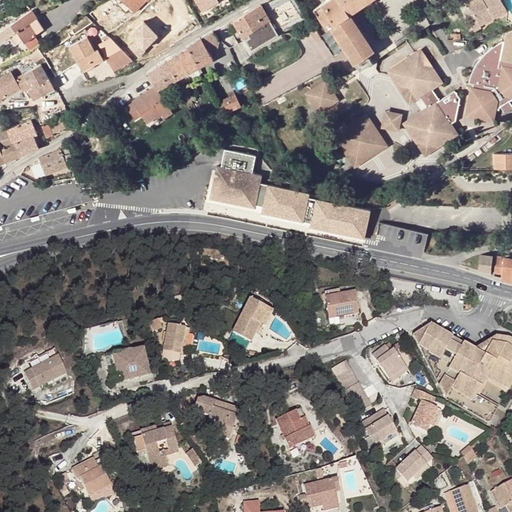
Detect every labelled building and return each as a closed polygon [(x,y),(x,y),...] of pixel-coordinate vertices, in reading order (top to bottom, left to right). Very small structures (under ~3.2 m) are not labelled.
[(122,0),(131,8),(138,0),(122,0)] [(134,12),(146,0),(138,0),(131,8),(134,12)] [(174,0),(159,0),(168,13),(178,7),(174,0)] [(217,0),(195,0),(202,11),(219,1),(217,0)] [(328,0),(323,3),(313,10),(326,29),(330,26),(349,14),(366,2),(369,0),(328,0)] [(469,25),(504,8),(499,0),(488,0),(483,3),(481,0),(468,8),(472,16),(466,20),(469,25)] [(26,2),(17,8),(21,15),(31,9),(26,2)] [(262,6),(234,22),(242,37),(250,32),(257,28),(263,25),(264,26),(271,21),(262,6)] [(507,13),(504,8),(469,25),(474,34),(480,30),(478,26),(492,18),(493,20),(507,13)] [(32,11),(0,33),(0,42),(6,51),(23,40),(25,42),(36,35),(44,29),(32,11)] [(349,14),(330,26),(349,56),(368,43),(349,14)] [(494,23),(493,20),(492,18),(478,26),(480,30),(494,23)] [(250,32),(251,35),(253,37),(259,33),(257,28),(250,32)] [(214,32),(188,48),(189,49),(199,67),(213,58),(210,52),(216,48),(220,43),(217,38),(214,32)] [(113,71),(134,60),(116,43),(107,34),(97,41),(113,71)] [(36,35),(25,42),(30,50),(40,43),(36,35)] [(87,38),(70,47),(83,71),(104,59),(99,50),(95,51),(87,38)] [(492,122),(494,112),(495,106),(501,107),(509,103),(510,97),(511,97),(511,69),(503,68),(503,69),(499,68),(504,42),(499,43),(493,45),(487,49),(481,53),(477,58),(473,63),(471,69),(468,77),(467,85),(472,86),(472,90),(470,89),(465,116),(492,122)] [(349,56),(354,63),(367,54),(373,51),(368,43),(349,56)] [(199,67),(189,49),(167,61),(177,79),(199,67)] [(367,54),(354,63),(359,71),(372,63),(367,54)] [(439,101),(432,90),(430,87),(434,72),(423,56),(416,55),(394,69),(392,77),(398,85),(413,87),(420,98),(427,109),(409,120),(407,127),(414,139),(439,146),(451,138),(453,131),(450,125),(455,122),(460,99),(455,91),(439,101)] [(158,90),(177,79),(167,61),(160,66),(149,73),(156,86),(158,90)] [(42,65),(24,75),(32,88),(28,90),(34,100),(54,88),(42,65)] [(12,71),(0,77),(0,98),(21,88),(12,71)] [(441,84),(434,72),(430,87),(432,90),(441,84)] [(321,97),(327,106),(337,100),(325,82),(307,94),(313,103),(321,97)] [(188,83),(182,87),(180,88),(190,104),(197,100),(188,83)] [(410,104),(420,98),(413,87),(398,85),(410,104)] [(162,98),(158,90),(156,86),(143,93),(150,105),(162,98)] [(141,114),(146,121),(159,114),(162,118),(171,113),(162,98),(150,105),(143,93),(133,99),(133,100),(141,114)] [(236,94),(228,98),(230,102),(225,105),(228,113),(241,107),(236,94)] [(321,97),(313,103),(318,111),(327,106),(321,97)] [(141,114),(133,100),(132,101),(141,114)] [(141,114),(132,101),(125,105),(127,108),(134,118),(140,114),(141,114)] [(504,114),(511,110),(511,106),(509,102),(509,103),(501,107),(501,108),(504,114)] [(402,114),(384,110),(381,128),(399,131),(402,114)] [(345,151),(370,156),(382,149),(384,142),(368,119),(361,118),(339,132),(337,139),(345,151)] [(49,126),(53,135),(69,128),(65,119),(49,126)] [(32,122),(7,132),(18,157),(39,149),(34,136),(37,135),(32,122)] [(49,124),(42,127),(47,139),(54,136),(53,135),(49,126),(49,124)] [(18,157),(7,132),(0,134),(0,149),(6,162),(8,167),(17,162),(15,158),(18,157)] [(425,155),(439,146),(414,139),(425,155)] [(53,153),(40,159),(43,166),(55,161),(64,157),(62,150),(53,153)] [(354,166),(370,156),(345,151),(354,166)] [(509,156),(494,156),(494,171),(509,171),(509,156)] [(55,161),(43,166),(46,176),(68,167),(64,157),(55,161)] [(261,174),(215,166),(209,197),(261,209),(260,213),(309,223),(309,226),(366,238),(370,209),(308,196),(309,192),(259,182),(261,174)] [(422,258),(428,233),(384,224),(382,233),(410,240),(407,255),(422,258)] [(493,256),(481,255),(480,272),(492,273),(493,256)] [(511,259),(497,257),(495,273),(503,274),(502,280),(511,281),(511,259)] [(338,296),(357,302),(356,293),(340,296),(338,296)] [(339,318),(344,317),(359,315),(357,302),(338,296),(326,297),(329,319),(339,318)] [(250,301),(232,333),(250,343),(259,325),(267,311),(250,301)] [(385,309),(376,314),(379,319),(388,314),(385,309)] [(267,311),(259,325),(264,328),(272,314),(267,311)] [(159,329),(156,322),(155,319),(148,322),(152,331),(159,329)] [(164,325),(159,350),(162,360),(177,363),(181,346),(184,329),(164,325)] [(476,396),(486,379),(490,373),(511,386),(511,384),(511,350),(503,346),(494,345),(467,360),(472,351),(429,326),(412,336),(421,355),(444,399),(487,424),(488,423),(490,422),(497,409),(476,396)] [(494,338),(472,351),(467,360),(494,345),(503,346),(511,350),(511,342),(508,340),(494,338)] [(384,347),(371,356),(388,379),(404,368),(392,351),(389,353),(384,347)] [(141,349),(110,356),(116,380),(146,373),(141,349)] [(25,366),(28,372),(55,357),(52,352),(25,366)] [(116,380),(110,356),(103,358),(109,385),(147,376),(146,373),(116,380)] [(55,357),(28,372),(37,389),(64,374),(55,357)] [(331,369),(335,377),(349,369),(345,361),(331,369)] [(406,371),(404,368),(388,379),(390,383),(406,371)] [(349,369),(335,377),(339,385),(353,376),(349,369)] [(28,372),(20,376),(29,393),(37,389),(28,372)] [(508,392),(511,386),(490,373),(486,379),(508,392)] [(353,376),(339,385),(343,392),(357,384),(353,376)] [(343,392),(347,400),(361,391),(357,384),(343,392)] [(361,391),(347,400),(351,407),(365,399),(361,391)] [(424,434),(428,427),(435,411),(429,408),(426,407),(429,398),(414,391),(410,400),(419,404),(409,427),(424,434)] [(212,408),(214,403),(203,399),(198,413),(209,417),(204,432),(228,440),(236,417),(212,408)] [(351,407),(355,415),(369,407),(365,399),(351,407)] [(238,411),(214,403),(212,408),(236,417),(238,411)] [(300,410),(295,412),(303,431),(308,428),(300,410)] [(435,411),(428,427),(433,429),(440,413),(435,411)] [(303,431),(295,412),(276,421),(289,450),(314,439),(308,428),(303,431)] [(382,412),(360,424),(372,446),(379,442),(394,433),(382,412)] [(148,429),(129,434),(133,448),(142,446),(143,451),(148,467),(165,462),(163,456),(162,453),(162,452),(155,453),(153,446),(163,443),(166,451),(175,448),(166,423),(152,427),(155,436),(151,437),(148,429)] [(397,438),(394,433),(379,442),(381,446),(397,438)] [(243,438),(237,436),(234,444),(240,447),(243,438)] [(405,482),(411,477),(424,466),(431,459),(420,447),(394,470),(405,482)] [(459,455),(462,458),(469,453),(470,451),(467,448),(459,455)] [(190,449),(184,454),(193,466),(199,461),(190,449)] [(473,458),(469,453),(462,458),(465,465),(473,458)] [(109,485),(99,468),(96,470),(90,459),(69,471),(75,482),(78,480),(87,497),(109,485)] [(166,466),(165,462),(148,467),(149,471),(166,466)] [(427,469),(424,466),(411,477),(414,481),(427,469)] [(337,479),(304,486),(307,500),(311,499),(314,508),(322,507),(323,511),(338,509),(335,494),(340,493),(337,479)] [(511,511),(511,486),(509,481),(490,492),(499,509),(504,507),(507,511),(511,511)] [(473,511),(465,487),(449,492),(455,511),(473,511)] [(307,500),(305,495),(298,497),(301,511),(314,508),(311,499),(307,500)]
